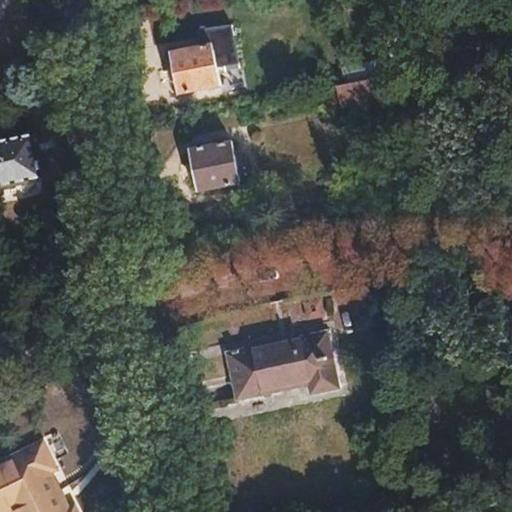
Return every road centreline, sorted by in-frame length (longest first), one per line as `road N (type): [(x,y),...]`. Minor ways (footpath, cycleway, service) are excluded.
road 1 (residential): [(445,248),(339,254),(140,302)]
road 2 (residential): [(77,0),(140,302)]
road 3 (residential): [(445,248),(415,511)]
road 4 (residential): [(471,0),(445,248)]
road 5 (residential): [(140,302),(183,511)]
road 6 (residential): [(140,302),(0,375)]
